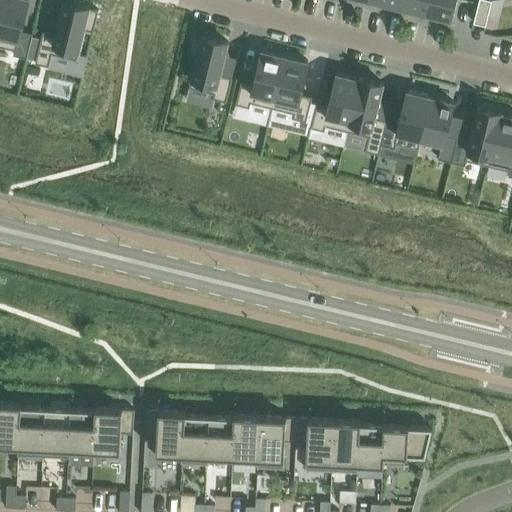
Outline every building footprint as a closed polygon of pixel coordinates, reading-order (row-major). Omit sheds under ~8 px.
[(27,0),(3,0),(0,12),(0,45),(14,49),(13,54),(26,57),(32,33),(20,30),(27,0)] [(43,30),(35,62),(48,65),(52,53),(76,59),(78,52),(84,28),(93,30),(98,9),(63,0),(62,0),(55,33),(43,30)] [(399,0),(398,5),(412,9),(413,8),(424,11),(426,0),(399,0)] [(426,0),(424,11),(435,14),(450,18),(454,0),(426,0)] [(478,0),(473,22),(486,25),(491,0),(478,0)] [(193,32),(187,54),(196,56),(189,86),(214,92),(213,97),(226,101),(232,76),(220,73),(228,41),(193,32)] [(242,79),(236,103),(249,106),(250,101),(272,107),(285,54),(262,49),(254,81),(242,79)] [(285,54),(272,107),(294,112),(292,117),(306,120),(312,96),(300,93),(308,60),(285,54)] [(360,78),(359,77),(337,72),(329,105),(316,102),(311,126),(324,130),(325,125),(347,130),(360,78)] [(381,143),(387,119),(375,116),(383,82),(359,76),(359,77),(360,78),(347,130),(369,135),(365,149),(379,153),(381,144),(381,143)] [(418,147),(421,138),(420,138),(430,95),(407,89),(399,122),(387,119),(381,143),(381,144),(394,147),(396,142),(418,147)] [(453,100),(430,95),(420,138),(421,138),(441,143),(438,157),(451,161),(457,136),(445,133),(453,100)] [(457,136),(451,161),(465,164),(466,159),(488,164),(501,112),(502,111),(478,105),(469,139),(457,136)] [(511,114),(501,112),(488,164),(509,170),(508,174),(511,175),(511,114)] [(0,400),(0,442),(17,443),(18,443),(20,404),(21,404),(22,402),(0,400)] [(46,406),(21,404),(20,404),(18,443),(17,443),(17,453),(43,454),(46,406)] [(69,451),(71,407),(46,406),(43,454),(69,456),(69,451)] [(96,408),(94,452),(120,454),(121,429),(133,430),(134,408),(95,406),(95,408),(96,408)] [(95,408),(71,407),(69,451),(94,452),(96,408),(95,408)] [(185,413),(186,413),(186,410),(146,408),(145,432),(157,433),(156,455),(181,457),(182,457),(185,413)] [(207,458),(210,414),(186,413),(185,413),(182,457),(181,457),(181,461),(208,463),(208,458),(207,458)] [(258,461),(260,414),(234,413),(234,415),(235,415),(233,459),(257,461),(258,461)] [(235,415),(234,415),(210,414),(207,458),(208,458),(233,459),(235,415)] [(285,439),(296,440),(297,416),(260,414),(258,461),(257,461),(256,465),(284,467),(285,439)] [(297,416),(296,440),(307,441),(306,468),(332,469),(334,418),(297,416)] [(334,418),(332,469),(358,471),(358,461),(357,461),(359,422),(361,422),(361,419),(334,418)] [(358,461),(383,462),(385,423),(361,422),(359,422),(357,461),(358,461)] [(432,425),(385,423),(383,462),(404,463),(405,453),(425,454),(432,425)] [(7,484),(6,506),(15,506),(16,493),(17,484),(7,484)] [(119,511),(127,511),(128,511),(130,490),(120,489),(119,511)] [(141,511),(150,511),(152,491),(142,491),(141,511)] [(15,506),(25,507),(26,494),(16,493),(15,506)] [(66,509),(66,496),(57,495),(56,508),(66,509)] [(76,496),(66,496),(66,509),(75,509),(76,496)] [(256,496),(255,505),(254,511),(264,511),(265,497),(256,496)] [(329,511),(330,509),(330,500),(321,500),(319,511),(329,511)] [(204,511),(205,503),(195,502),(194,511),(204,511)] [(371,502),(370,511),(380,511),(381,503),(371,502)] [(214,511),(215,503),(205,503),(204,511),(214,511)] [(381,503),(380,511),(389,511),(390,503),(381,503)]
